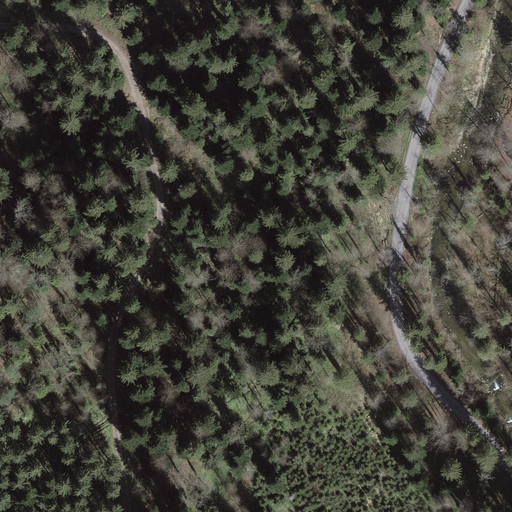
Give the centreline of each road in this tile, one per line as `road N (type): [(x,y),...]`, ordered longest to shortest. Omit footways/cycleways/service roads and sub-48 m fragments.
road 1 (track): [(133,511),(117,367),(160,196),(140,94),(114,43),(60,28),(0,29)]
road 2 (residential): [(511,469),(408,356),(395,312),(412,159),(474,0)]
